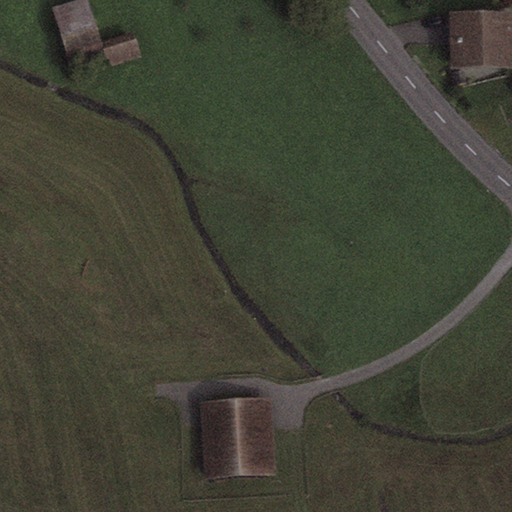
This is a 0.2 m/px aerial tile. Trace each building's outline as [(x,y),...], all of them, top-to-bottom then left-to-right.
[(69,52),(96,44),(84,5),(58,13),(69,52)] [(456,23),(457,64),(508,62),(507,16),(474,16),(475,24),(456,23)] [(115,62),(135,56),(129,37),(109,43),(115,62)] [(96,44),(69,52),(73,66),(101,58),(97,43),(96,44)] [(210,474),(269,471),(267,428),(252,429),(250,407),(206,410),(210,474)]
